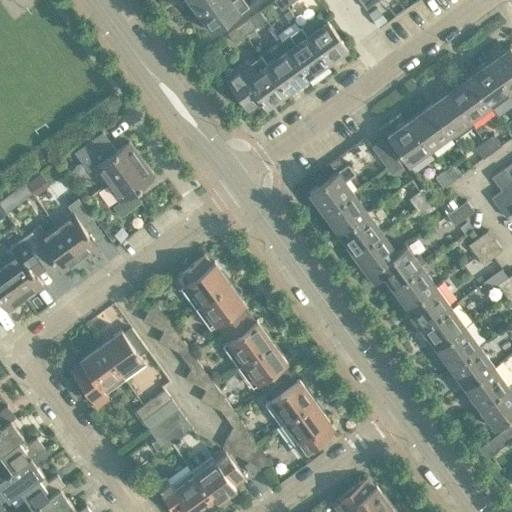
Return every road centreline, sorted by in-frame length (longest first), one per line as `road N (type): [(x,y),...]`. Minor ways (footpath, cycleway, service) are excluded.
road 1 (residential): [(134,511),(18,349),(237,182)]
road 2 (residential): [(237,182),(487,0)]
road 3 (tertiary): [(405,414),(237,182)]
road 4 (tertiary): [(237,182),(101,0)]
road 5 (residential): [(405,414),(265,511)]
road 6 (tertiary): [(475,511),(405,414)]
